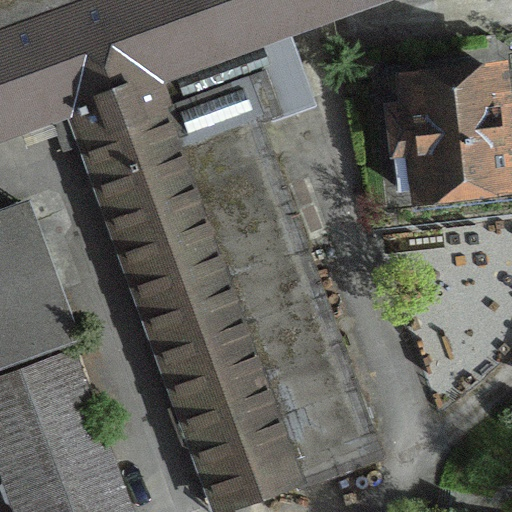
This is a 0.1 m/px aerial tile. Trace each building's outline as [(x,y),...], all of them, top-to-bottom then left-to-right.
[(0,0),(0,135),(54,116),(287,31),(370,0),(0,0)] [(313,102),(287,31),(54,116),(65,146),(86,138),(222,507),(375,451),(254,116),(272,109),(274,116),(313,102)] [(494,71),(412,80),(415,103),(390,105),(399,187),(424,185),(424,187),(506,178),(494,71)] [(0,354),(69,329),(25,207),(0,216),(0,354)] [(0,461),(18,511),(127,511),(69,352),(0,377),(0,461)]
